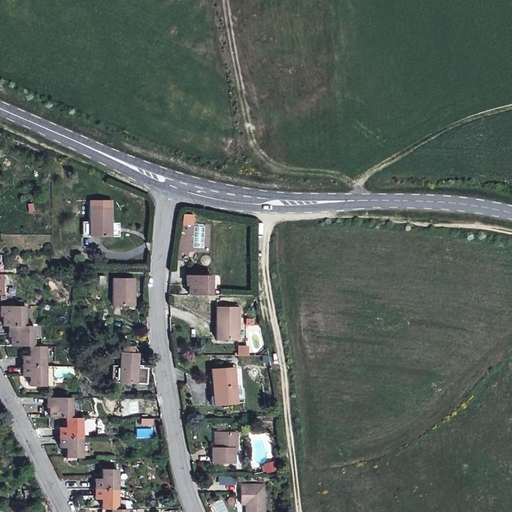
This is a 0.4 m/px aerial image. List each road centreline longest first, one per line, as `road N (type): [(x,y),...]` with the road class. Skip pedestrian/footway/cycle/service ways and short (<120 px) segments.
road 1 (tertiary): [(511,212),(429,200),(271,202),(170,182)]
road 2 (residential): [(198,511),(154,307),(170,182)]
road 3 (track): [(271,202),(263,261),(300,511)]
road 4 (track): [(511,102),(453,117),(357,183),(353,201)]
road 5 (tertiary): [(170,182),(0,108)]
road 6 (residential): [(0,384),(64,511)]
